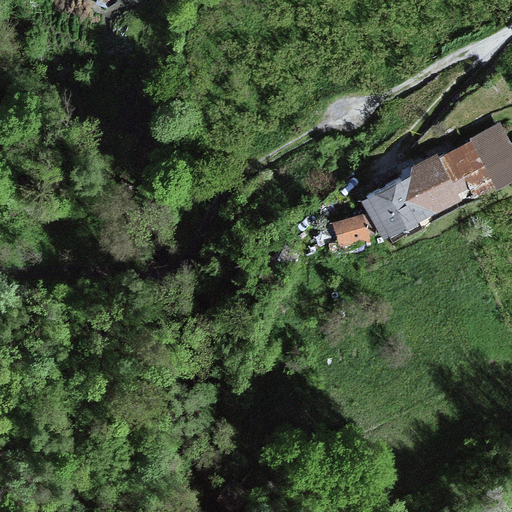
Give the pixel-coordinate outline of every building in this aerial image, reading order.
[(511,157),(496,126),(431,160),(457,209),(511,180),(511,157)] [(431,160),(355,201),(381,249),(457,209),(431,160)] [(361,215),(329,224),(337,252),(369,242),(361,215)] [(270,256),(264,269),(277,276),(284,263),(270,256)] [(239,475),(212,474),(211,500),(239,500),(239,475)]
